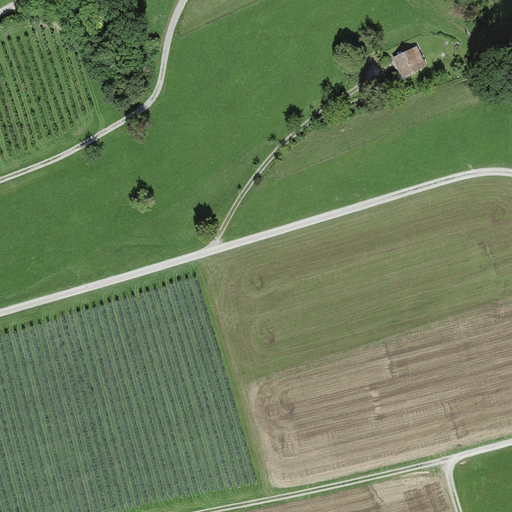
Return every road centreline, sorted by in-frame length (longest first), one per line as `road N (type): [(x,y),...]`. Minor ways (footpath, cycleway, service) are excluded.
road 1 (track): [(0,313),(459,177),(511,173)]
road 2 (track): [(218,511),(511,442)]
road 3 (track): [(0,180),(75,149),(155,97),(185,0)]
road 4 (track): [(211,251),(273,155),(394,64)]
